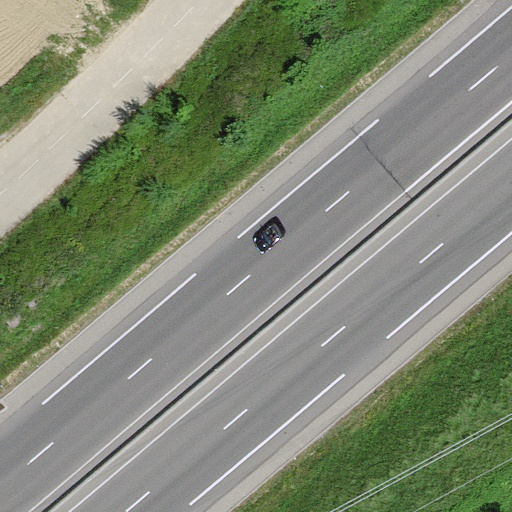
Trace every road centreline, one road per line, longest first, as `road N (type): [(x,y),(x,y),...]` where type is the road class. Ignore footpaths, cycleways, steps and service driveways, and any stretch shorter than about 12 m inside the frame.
road 1 (trunk): [(511,47),(0,483)]
road 2 (trunk): [(147,511),(511,203)]
road 3 (unclassified): [(0,195),(201,0)]
